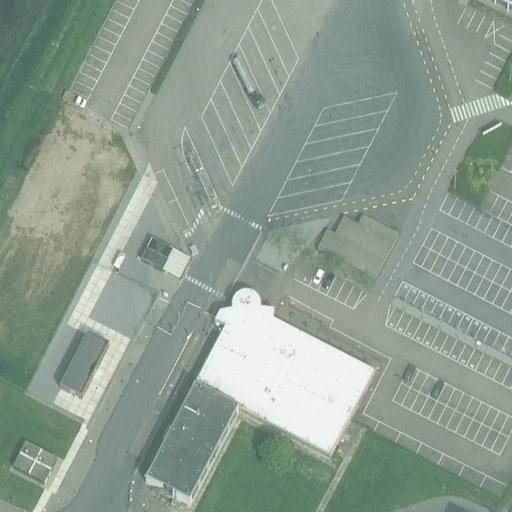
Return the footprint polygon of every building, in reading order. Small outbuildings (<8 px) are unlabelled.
[(511,0),(487,0),(511,12),(511,0)] [(318,251),(374,281),(398,236),(363,217),(358,226),(344,219),(334,236),(327,233),(318,251)] [(151,240),(140,262),(180,282),(192,261),(151,240)] [(245,294),(241,295),(236,298),(233,301),(231,307),(231,312),(219,315),(214,325),(225,331),(145,484),(189,506),(239,411),(331,460),(375,375),(274,322),(275,312),(261,311),(261,306),(259,301),(255,297),(251,295),(245,294)] [(87,336),(60,389),(81,400),(109,347),(87,336)] [(14,469),(45,485),(57,461),(26,445),(14,469)] [(370,467),(391,478),(399,461),(378,450),(370,467)]
